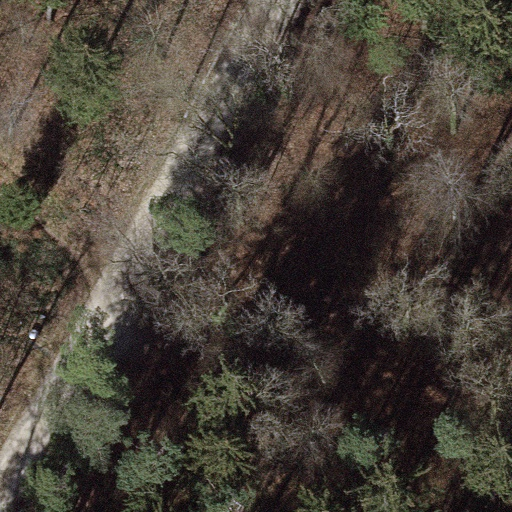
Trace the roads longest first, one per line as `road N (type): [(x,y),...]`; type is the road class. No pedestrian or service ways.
road 1 (track): [(0,483),(281,0)]
road 2 (track): [(118,275),(0,165)]
